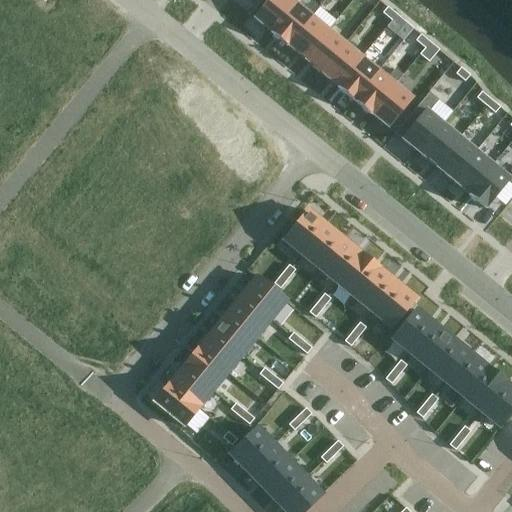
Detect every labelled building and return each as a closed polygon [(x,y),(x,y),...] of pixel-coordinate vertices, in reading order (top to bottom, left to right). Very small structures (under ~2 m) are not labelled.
[(289,0),(267,0),(252,19),(269,33),(294,3),(289,0)] [(269,33),(286,47),(286,46),(310,17),(294,3),(269,33)] [(386,8),(381,14),(390,21),(395,15),(386,8)] [(395,15),(390,21),(399,29),(404,23),(405,23),(395,15)] [(310,17),(286,46),(294,53),(303,60),(327,31),(310,17)] [(327,31),(303,60),(304,61),(310,66),(319,74),(320,74),(344,44),(327,31)] [(419,36),(414,41),(424,49),(429,43),(419,35),(419,36)] [(424,49),(418,55),(427,63),(438,51),(429,43),(424,49)] [(344,44),(320,74),(336,87),(360,58),(344,44)] [(336,87),(336,88),(353,101),(377,72),(360,58),(336,87)] [(459,69),(454,75),(463,82),(469,76),(459,69)] [(377,72),(353,101),(370,115),(394,85),(377,72)] [(394,85),(370,115),(387,129),(411,99),(394,85)] [(480,92),(475,99),(484,106),(489,100),(480,92)] [(489,100),(484,106),(494,114),(499,108),(489,100)] [(424,110),(400,139),(417,154),(441,124),(424,110)] [(442,124),(418,154),(426,161),(434,168),(458,138),(442,124)] [(458,138),(434,168),(451,181),(475,152),(458,138)] [(475,152),(451,181),(468,195),(492,165),(475,152)] [(468,195),(467,195),(484,209),(484,208),(485,209),(508,181),(509,180),(492,165),(468,195)] [(307,211),(282,241),(301,256),(325,226),(307,211)] [(325,226),(301,256),(318,271),(343,241),(325,226)] [(343,241),(318,271),(336,285),(360,255),(343,241)] [(360,255),(336,285),(353,299),(378,270),(360,255)] [(288,266),(280,275),(286,280),(294,271),(288,266)] [(378,270),(353,299),(371,314),(396,284),(378,270)] [(280,275),(273,284),(279,289),(286,280),(280,275)] [(255,278),(240,296),(270,321),(285,302),(255,278)] [(396,284),(371,314),(389,329),(414,299),(396,284)] [(323,294),(315,304),(322,309),(329,299),(323,294)] [(240,296),(226,314),(255,338),(270,321),(240,296)] [(315,304),(308,313),(314,318),(322,309),(315,304)] [(415,310),(391,340),(409,355),(434,325),(415,310)] [(226,314),(211,331),(241,356),(255,338),(226,314)] [(358,323),(351,333),(357,338),(364,329),(358,323)] [(434,325),(409,355),(427,369),(451,340),(434,325)] [(211,331),(197,349),(226,374),(241,356),(211,331)] [(292,333),(287,340),(296,347),(301,341),(292,333)] [(351,333),(343,342),(349,347),(357,338),(351,333)] [(451,340),(427,369),(444,384),(469,354),(451,340)] [(301,341),(296,347),(305,355),(311,349),(301,341)] [(194,352),(182,366),(182,367),(212,391),(226,374),(197,349),(194,352)] [(469,354),(444,384),(462,398),(486,368),(469,354)] [(399,361),(391,370),(398,375),(405,366),(399,361)] [(182,367),(168,384),(198,409),(212,391),(182,367)] [(486,368),(462,398),(480,413),(504,383),(486,368)] [(263,369),(258,375),(267,383),(272,376),(263,369)] [(391,370),(384,380),(390,385),(398,375),(391,370)] [(272,376),(267,383),(277,390),(282,384),(272,376)] [(511,389),(504,383),(480,413),(498,428),(511,410),(511,389)] [(168,384),(153,403),(183,427),(198,409),(168,384)] [(430,395),(423,404),(429,409),(436,400),(430,395)] [(234,404),(229,410),(238,418),(244,412),(234,404)] [(423,404),(415,414),(421,419),(429,409),(423,404)] [(305,409),(296,417),(302,423),(310,415),(305,409)] [(244,412),(238,418),(248,425),(253,419),(244,412)] [(296,417),(287,425),(293,431),(302,423),(296,417)] [(463,427),(455,436),(462,441),(469,432),(463,427)] [(256,428),(229,455),(245,472),(273,445),(256,428)] [(226,433),(221,439),(231,446),(236,440),(226,433)] [(455,436),(448,446),(454,451),(462,441),(455,436)] [(336,441),(328,450),(333,456),(342,447),(336,441)] [(273,445),(245,472),(261,488),(289,462),(273,445)] [(328,450),(319,458),(325,464),(333,456),(328,450)] [(289,462),(261,488),(277,505),(304,478),(289,462)] [(304,478),(277,505),(283,511),(303,511),(321,495),(304,478)]
